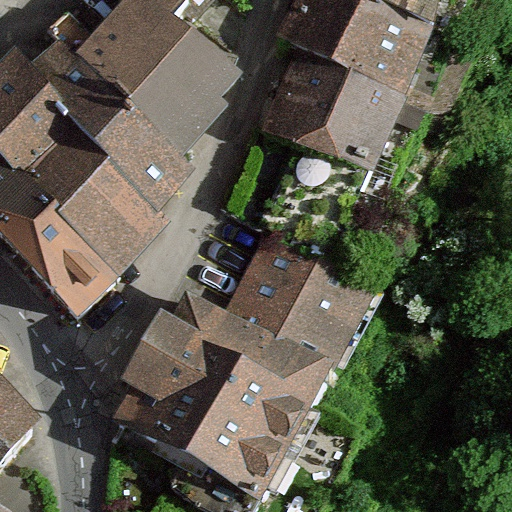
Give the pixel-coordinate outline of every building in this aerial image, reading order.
[(184,14),(166,0),(141,0),(94,48),(73,25),(52,41),(59,48),(184,172),(228,119),(220,114),(242,87),(171,32),(184,14)] [(205,0),(166,0),(184,14),(189,18),(205,0)] [(436,40),(351,0),(312,0),(287,53),(302,60),(410,109),(436,40)] [(445,0),(351,0),(436,40),(445,0)] [(184,172),(59,48),(25,76),(110,182),(164,227),(198,186),(184,172)] [(410,109),(302,60),(267,141),(296,155),(263,237),(276,244),(332,274),(368,187),(378,191),(410,109)] [(0,168),(57,227),(110,182),(25,76),(17,66),(0,86),(0,168)] [(57,227),(0,168),(0,242),(79,329),(123,291),(57,227)] [(164,227),(110,182),(57,227),(123,291),(173,234),(164,227)] [(151,402),(129,445),(206,486),(193,509),(198,511),(267,511),(380,300),(332,274),(276,244),(232,333),(195,315),(187,333),(175,327),(137,397),(151,402)] [(0,484),(48,426),(0,384),(0,484)]
